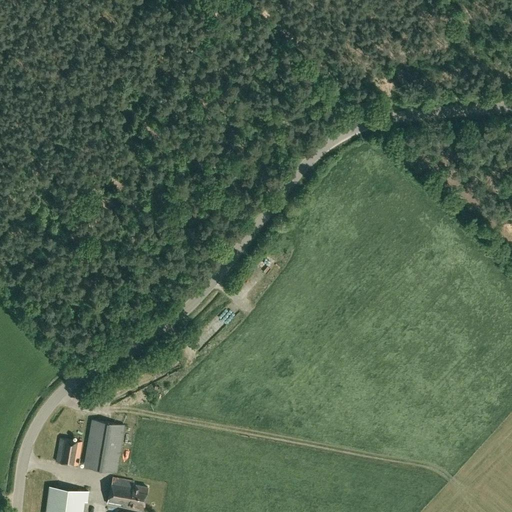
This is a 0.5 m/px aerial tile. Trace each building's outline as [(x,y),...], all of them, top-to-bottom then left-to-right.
[(262,260),(255,268),(264,275),(270,268),(262,260)] [(245,312),(236,317),(239,322),(248,317),(245,312)] [(116,471),(124,424),(92,419),(84,465),(116,471)] [(78,465),(82,441),(60,437),(56,461),(78,465)] [(144,508),(148,487),(134,484),(134,481),(113,477),(108,503),(128,507),(129,505),(144,508)] [(50,486),(46,511),(82,511),(84,501),(87,501),(88,491),(50,486)]
